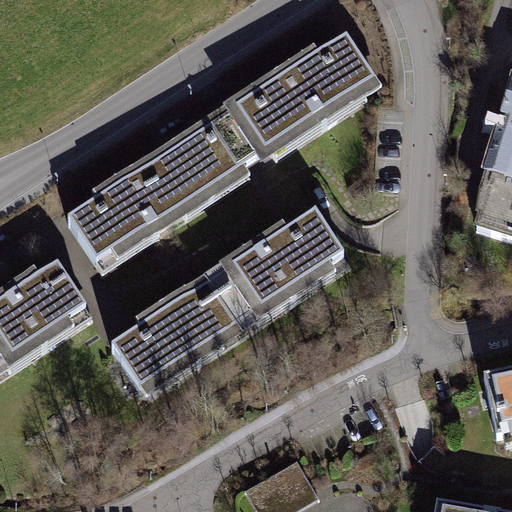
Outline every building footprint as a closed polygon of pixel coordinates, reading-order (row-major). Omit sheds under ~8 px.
[(343,37),(227,114),(252,157),(259,170),(382,96),(343,37)] [(511,85),(472,229),(511,243),(511,85)] [(197,147),(74,228),(109,280),(231,199),(253,187),(221,132),(197,147)] [(129,346),(118,354),(154,407),(361,269),(326,216),(293,238),(254,264),(129,346)] [(0,310),(0,393),(107,325),(69,266),(0,310)] [(511,374),(487,379),(500,454),(511,451),(511,374)] [(300,469),(248,499),(255,511),(303,511),(319,503),(300,469)] [(482,511),(433,502),(431,511),(482,511)]
